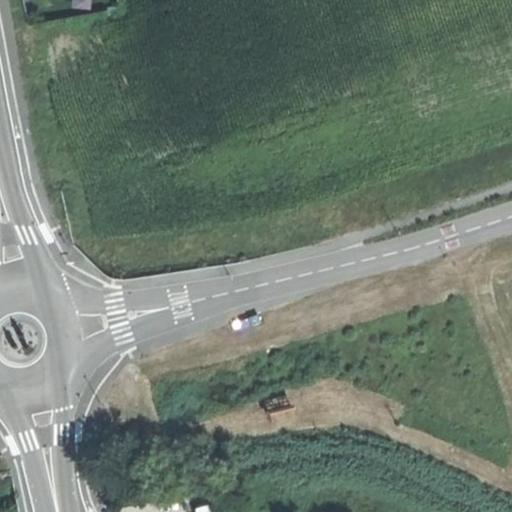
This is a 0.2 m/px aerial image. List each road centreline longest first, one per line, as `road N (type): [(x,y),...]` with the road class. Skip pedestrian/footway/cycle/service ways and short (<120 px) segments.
road 1 (unclassified): [(220,295),(511,216)]
road 2 (unclassified): [(68,349),(220,295)]
road 3 (unclassified): [(220,295),(61,311)]
road 4 (secondary): [(61,511),(60,367)]
road 5 (secondary): [(47,296),(0,168)]
road 6 (secondary): [(8,388),(53,511)]
